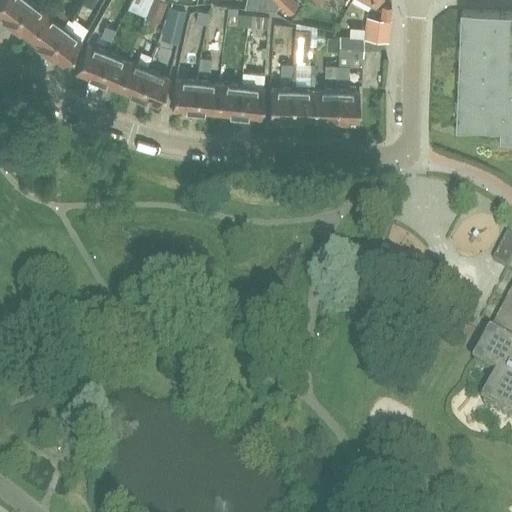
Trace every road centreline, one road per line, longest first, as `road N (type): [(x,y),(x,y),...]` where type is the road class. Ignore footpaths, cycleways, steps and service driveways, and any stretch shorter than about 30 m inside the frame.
road 1 (residential): [(376,163),(194,151),(145,139),(0,61)]
road 2 (unclassified): [(376,163),(405,152),(409,136),(411,0)]
